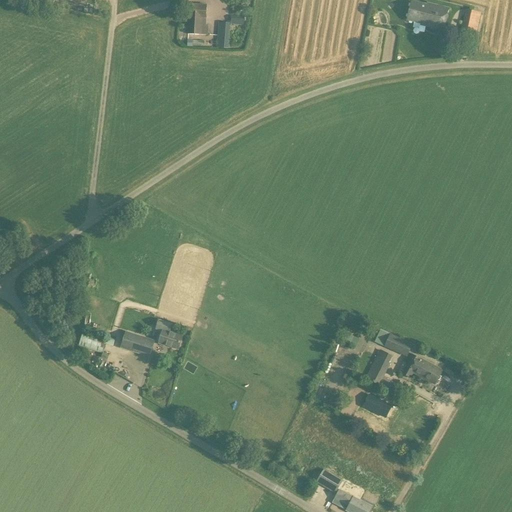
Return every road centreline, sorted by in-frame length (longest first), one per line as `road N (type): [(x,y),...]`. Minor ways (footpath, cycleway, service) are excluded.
road 1 (unclassified): [(0,282),(194,153),(281,106),(405,70),(511,65)]
road 2 (unclassified): [(315,511),(69,364),(0,282)]
